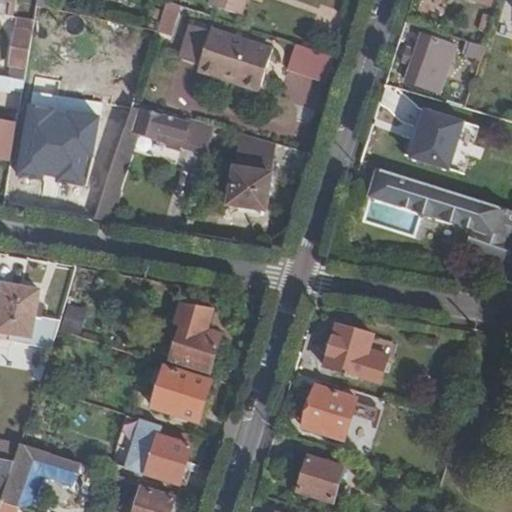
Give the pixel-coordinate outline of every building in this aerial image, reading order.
[(0,0),(0,14),(10,17),(12,3),(16,3),(15,0),(0,0)] [(244,15),(248,0),(230,0),(228,10),(244,15)] [(170,1),(162,32),(177,36),(186,5),(170,1)] [(485,12),(476,44),(486,48),(497,15),(485,12)] [(18,31),(10,77),(13,78),(28,80),(37,21),(22,18),(21,30),(18,31)] [(157,39),(160,30),(136,26),(135,34),(157,39)] [(197,71),(260,91),(272,50),(210,31),(209,33),(191,28),(180,62),(199,66),(197,71)] [(456,47),(425,37),(421,51),(412,48),(408,60),(418,64),(413,79),(442,89),(456,47)] [(337,84),(343,61),(299,46),(292,69),(337,84)] [(0,75),(0,90),(11,92),(13,78),(10,77),(0,75)] [(106,112),(131,119),(137,97),(112,90),(106,112)] [(98,220),(115,222),(127,188),(124,187),(142,133),(157,136),(159,131),(173,135),(170,144),(183,148),(191,123),(140,107),(134,123),(130,122),(98,220)] [(423,122),(419,121),(408,157),(465,174),(480,123),(428,107),(423,122)] [(0,157),(15,160),(20,125),(0,122),(0,157)] [(97,184),(105,144),(34,130),(26,170),(97,184)] [(280,179),(286,147),(251,136),(245,173),(280,179)] [(511,248),(511,210),(381,169),(372,195),(479,228),(472,250),(508,262),(511,248)] [(275,213),(280,179),(245,173),(239,206),(275,213)] [(56,347),(63,324),(35,319),(40,291),(5,285),(0,312),(0,332),(13,334),(12,340),(56,347)] [(150,361),(171,367),(172,362),(212,375),(222,343),(184,331),(182,335),(158,327),(150,361)] [(339,328),(326,369),(362,381),(375,339),(339,328)] [(214,385),(168,371),(156,410),(201,425),(214,385)] [(358,399),(318,387),(311,409),(316,410),(310,431),(345,442),(358,399)] [(194,449),(196,439),(166,430),(162,438),(194,449)] [(185,473),(194,449),(162,438),(150,477),(186,489),(191,475),(185,473)] [(78,474),(82,464),(24,445),(19,462),(6,504),(20,508),(36,460),(78,474)] [(19,462),(0,458),(0,501),(6,504),(19,462)] [(311,459),(300,492),(336,503),(346,471),(311,459)] [(146,490),(148,484),(118,475),(116,485),(143,494),(137,511),(173,511),(177,500),(146,490)]
